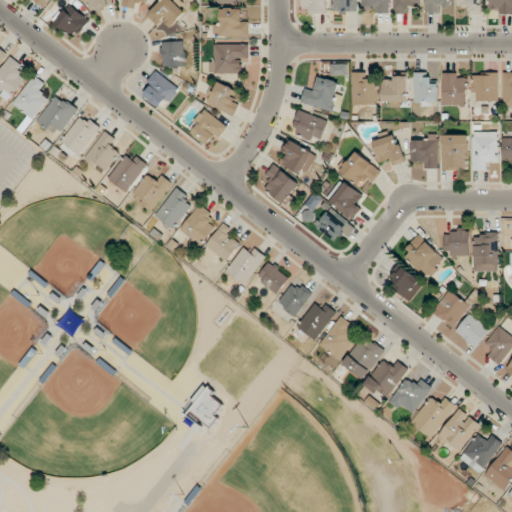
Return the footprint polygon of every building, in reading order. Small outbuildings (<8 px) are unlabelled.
[(33,0),(43,8),(49,0),(33,0)] [(88,0),(91,10),(112,5),(110,0),(88,0)] [(165,33),(186,12),(173,0),(161,0),(147,15),(165,33)] [(327,0),(303,0),(303,12),(327,12),(327,0)] [(332,0),(332,11),(357,11),(357,0),(332,0)] [(389,13),(389,0),(362,0),(362,7),(375,7),(375,13),(389,13)] [(420,0),(395,0),(396,13),(409,13),(409,6),(420,6),(420,0)] [(450,0),(425,0),(425,13),(440,14),(440,6),(450,6),(450,0)] [(481,13),(480,0),(457,0),(457,6),(469,6),(469,12),(481,13)] [(511,0),(488,0),(489,9),(499,9),(499,13),(511,13),(511,0)] [(91,20),(69,4),(60,16),(58,15),(54,20),(77,38),(91,20)] [(249,21),(242,21),(242,8),(220,8),(219,24),(213,24),(212,35),(248,36),(249,21)] [(186,65),(185,41),(162,42),(163,66),(186,65)] [(249,44),(214,43),(213,62),(209,62),(209,73),(241,73),(242,58),(249,58),(249,44)] [(26,79),(19,73),(24,66),(11,56),(0,69),(0,91),(10,99),(26,79)] [(348,75),(348,63),(331,63),(331,75),(348,75)] [(180,87),(155,71),(148,81),(151,83),(143,97),(160,107),(165,99),(170,102),(180,87)] [(511,105),(511,71),(503,72),(504,106),(511,105)] [(368,72),(352,72),(353,105),(377,104),(376,81),(368,81),(368,72)] [(438,102),(438,83),(431,83),(430,72),(414,72),(414,102),(438,102)] [(499,74),(473,73),(472,92),(477,92),(476,100),(498,101),(499,74)] [(443,105),(466,105),(466,74),(443,74),(443,105)] [(45,83),(34,75),(12,104),(32,119),(49,98),(39,91),(45,83)] [(408,75),(394,76),(394,79),(382,79),(383,102),(408,101),(408,75)] [(342,95),(336,94),(339,81),(318,77),(315,90),(305,88),(301,103),(333,110),(334,105),(339,106),(342,95)] [(232,98),(236,90),(218,81),(207,102),(233,115),(240,101),(232,98)] [(77,109),(56,94),(38,120),(59,135),(77,109)] [(219,138),(228,126),(204,108),(195,119),(200,122),(193,131),(208,142),(214,134),(219,138)] [(321,139),(328,120),(299,109),(293,125),(299,127),(296,134),(311,140),(313,136),(321,139)] [(78,156),(99,129),(81,114),(60,141),(78,156)] [(106,172),(119,151),(110,146),(115,138),(104,130),(85,159),(106,172)] [(498,131),(472,132),(473,170),(487,169),(487,163),(499,162),(498,131)] [(390,159),(393,166),(405,161),(395,133),(373,141),(380,163),(390,159)] [(412,134),(412,161),(424,161),(424,168),(439,168),(438,134),(412,134)] [(468,135),(443,134),(442,168),(468,169),(468,135)] [(511,137),(502,138),(502,161),(511,161),(511,137)] [(303,176),(316,155),(290,139),(283,151),(287,153),(281,163),(303,176)] [(361,187),(368,179),(371,182),(381,172),(357,150),(340,169),(361,187)] [(126,191),(148,164),(137,156),(134,160),(126,155),(108,178),(126,191)] [(266,174),(272,179),(266,187),(283,202),(299,185),(276,163),(266,174)] [(162,174),(157,181),(148,173),(132,193),(152,210),(173,183),(162,174)] [(329,200),(353,218),(362,207),(357,204),(364,195),(344,180),(329,200)] [(154,215),(172,229),(195,202),(177,187),(154,215)] [(215,227),(207,221),(212,215),(200,205),(179,230),(199,246),(215,227)] [(228,261),(239,243),(228,235),(232,229),(222,222),(206,247),(228,261)] [(470,230),(444,231),(445,254),(470,254),(470,230)] [(445,259),(419,234),(406,247),(411,252),(406,256),(427,277),(445,259)] [(474,271),(498,271),(498,234),(474,234),(474,271)] [(227,273),(247,285),(264,256),(243,244),(227,273)] [(268,262),(257,278),(278,293),(290,276),(268,262)] [(387,280),(411,299),(423,284),(401,264),(387,280)] [(279,303),(295,316),(313,293),(297,280),(279,303)] [(434,314),(457,326),(469,302),(447,290),(434,314)] [(337,312),(326,303),(322,308),(316,303),(297,326),(315,340),(337,312)] [(491,329),(470,313),(456,331),(476,347),(491,329)] [(353,325),(343,316),(319,343),(338,360),(356,339),(347,331),(353,325)] [(493,349),(488,356),(500,365),(511,348),(511,335),(499,326),(486,343),(493,349)] [(385,351),(365,335),(343,363),(363,379),(385,351)] [(394,366),(383,358),(365,384),(386,399),(408,368),(398,360),(394,366)] [(412,415),(432,387),(421,378),(416,384),(407,377),(391,399),(412,415)] [(209,429),(219,418),(215,415),(225,403),(205,386),(185,409),(209,429)] [(431,438),(457,406),(446,396),(440,403),(432,397),(411,422),(431,438)] [(458,451),(480,424),(460,408),(439,435),(458,451)] [(481,473),(502,442),(492,434),(488,440),(478,433),(460,459),(481,473)] [(505,489),(511,477),(511,449),(506,445),(486,477),(505,489)]
